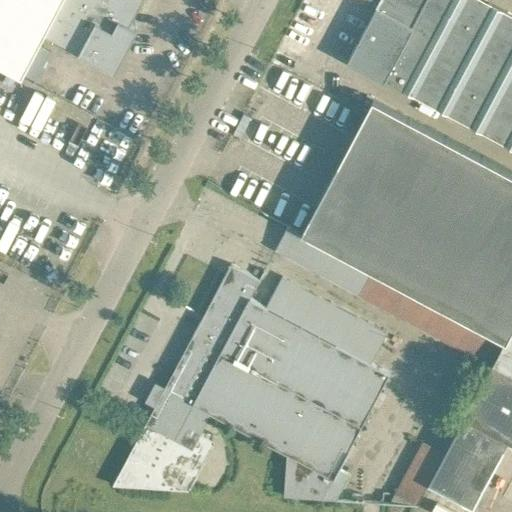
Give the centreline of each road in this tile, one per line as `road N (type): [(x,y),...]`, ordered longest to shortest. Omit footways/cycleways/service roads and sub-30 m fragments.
road 1 (unclassified): [(0,499),(265,0)]
road 2 (unknown): [(152,212),(88,167),(0,127)]
